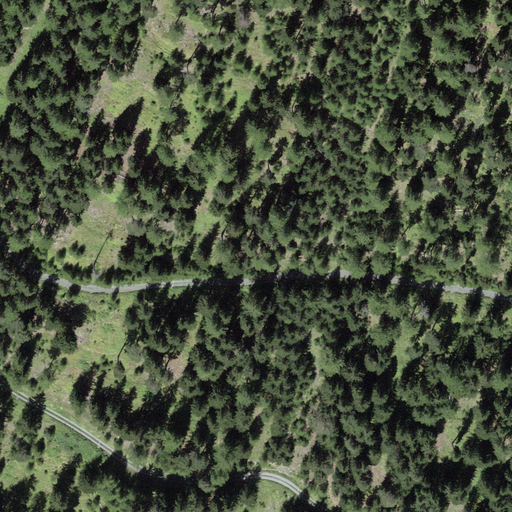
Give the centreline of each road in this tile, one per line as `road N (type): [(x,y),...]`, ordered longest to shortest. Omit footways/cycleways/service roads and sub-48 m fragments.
road 1 (track): [(511,299),(330,273),(96,289),(0,259)]
road 2 (track): [(0,379),(139,469),(167,478),(273,477),(323,511)]
